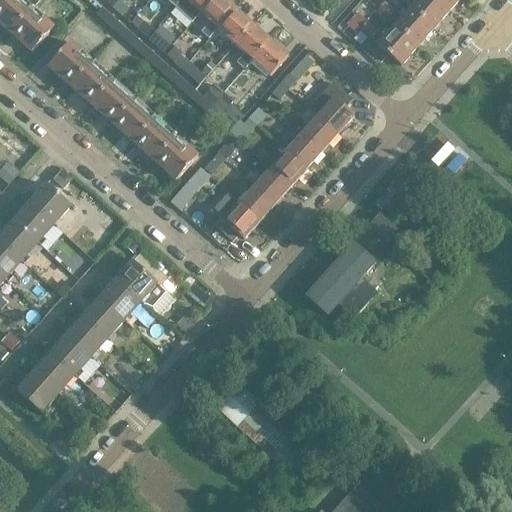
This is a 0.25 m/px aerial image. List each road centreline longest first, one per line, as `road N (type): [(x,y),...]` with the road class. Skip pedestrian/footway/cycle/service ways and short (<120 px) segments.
road 1 (residential): [(245,298),(0,80)]
road 2 (residential): [(55,511),(245,298)]
road 3 (residential): [(245,298),(408,120)]
road 4 (residential): [(268,0),(408,120)]
road 5 (residential): [(408,120),(491,26)]
